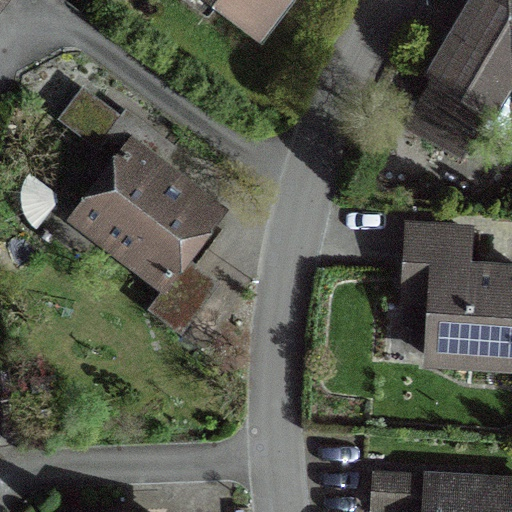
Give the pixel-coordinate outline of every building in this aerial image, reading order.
[(213,0),(211,3),(257,38),(286,0),(213,0)] [(511,28),(485,13),(475,16),(409,129),(461,159),(499,94),(511,95),(511,28)] [(215,221),(153,174),(171,150),(123,114),(118,121),(80,92),(57,123),(95,151),(104,139),(122,153),(75,215),(166,285),(215,221)] [(427,362),(511,366),(511,276),(462,273),(464,233),(406,229),(403,271),(433,273),(427,362)] [(511,511),(511,485),(373,477),(370,511),(371,511),(511,511)]
